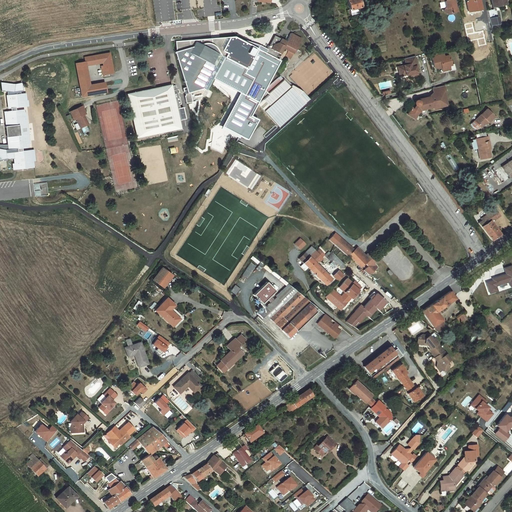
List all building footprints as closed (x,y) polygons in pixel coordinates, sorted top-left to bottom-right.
[(359,0),(345,0),(349,12),(361,9),(359,0)] [(452,0),(445,0),(446,3),(444,3),(446,9),(443,12),(449,16),(452,15),(452,14),(456,13),(453,0),(452,0)] [(467,0),(468,1),(470,11),(480,9),(478,0),(467,0)] [(488,12),(481,13),(484,26),(491,24),(490,20),(488,12)] [(496,18),(490,20),(491,24),(491,26),(498,25),(496,18)] [(302,37),(291,32),(287,40),(282,37),(281,38),(275,34),(269,45),(269,44),(267,48),(268,49),(266,53),(276,58),(279,52),(281,54),(284,48),(288,50),(285,56),(290,59),(302,37)] [(207,90),(213,78),(241,93),(223,128),(249,141),(261,120),(259,119),(257,118),(251,115),(280,60),(276,58),(266,53),(268,49),(260,45),(247,41),(233,35),(232,37),(229,35),(228,37),(174,40),(174,51),(185,87),(181,88),(185,102),(191,102),(189,92),(202,88),(207,90)] [(113,74),(109,51),(81,57),(83,62),(84,66),(86,65),(99,63),(101,76),(113,74)] [(430,55),(432,60),(435,70),(438,69),(439,71),(442,70),(443,73),(450,72),(450,73),(456,72),(455,66),(451,67),(449,58),(444,59),(443,56),(438,58),(436,53),(430,55)] [(414,59),(404,62),(406,69),(398,71),(400,78),(406,77),(406,79),(411,78),(413,77),(413,79),(418,78),(416,70),(417,69),(414,59)] [(83,62),(74,63),(81,97),(106,92),(104,82),(90,84),(86,65),(84,66),(83,62)] [(269,93),(258,103),(259,105),(278,127),(309,100),(301,91),(292,84),(290,85),(280,75),(265,88),(269,93)] [(13,84),(0,81),(0,90),(6,91),(6,95),(5,95),(6,108),(10,108),(10,110),(15,110),(14,108),(27,106),(27,100),(26,100),(25,93),(20,93),(19,91),(22,90),(20,82),(13,84)] [(170,84),(126,94),(136,139),(180,128),(178,121),(184,119),(181,107),(178,108),(177,105),(178,104),(176,93),(176,92),(176,89),(174,89),(174,85),(170,86),(170,84)] [(413,101),(406,115),(413,119),(420,111),(448,106),(444,91),(446,90),(444,84),(431,87),(433,92),(429,96),(419,98),(420,101),(416,100),(413,101)] [(81,106),(69,111),(73,119),(75,118),(79,127),(86,124),(83,117),(82,118),(81,115),(84,113),(81,106)] [(0,160),(5,159),(12,159),(13,163),(11,163),(11,170),(34,168),(32,161),(34,161),(33,149),(21,150),(21,148),(29,147),(24,109),(15,110),(10,110),(2,111),(4,127),(19,125),(19,136),(6,137),(6,144),(0,144),(0,160)] [(494,117),(486,109),(473,123),(481,130),(487,122),(489,124),(494,117)] [(177,138),(168,140),(170,147),(178,146),(177,138)] [(492,147),(491,139),(479,141),(481,161),(491,159),(490,147),(492,147)] [(511,174),(511,158),(500,167),(507,178),(511,174)] [(33,184),(34,197),(47,196),(46,183),(33,184)] [(492,241),(500,236),(488,220),(493,217),(494,218),(499,214),(493,207),(491,208),(488,206),(482,210),(484,214),(479,218),(481,220),(478,222),(492,241)] [(346,247),(338,240),(332,247),(346,259),(347,258),(359,270),(363,266),(366,269),(362,272),(368,277),(374,271),(372,268),(373,268),(371,266),(373,264),(367,258),(363,263),(354,254),(354,253),(354,254),(352,252),(351,251),(348,251),(347,252),(345,250),(345,249),(346,247)] [(305,246),(301,241),(295,246),(300,251),(305,246)] [(316,250),(312,247),(299,260),(302,264),(308,258),(313,253),(316,250)] [(325,255),(340,269),(344,264),(329,250),(325,255)] [(316,251),(313,253),(320,259),(322,257),(316,251)] [(357,252),(354,254),(363,263),(367,258),(365,256),(363,258),(357,252)] [(313,253),(308,258),(316,265),(320,260),(320,259),(313,253)] [(301,265),(305,269),(308,272),(314,267),(316,265),(308,258),(302,264),(301,265)] [(241,274),(246,278),(255,265),(249,261),(241,274)] [(486,282),(490,294),(498,291),(497,286),(500,285),(501,287),(507,285),(507,283),(510,282),(511,287),(511,286),(511,265),(504,268),(506,274),(492,278),(492,280),(486,282)] [(314,267),(308,272),(323,287),(328,281),(329,281),(314,267)] [(326,268),(322,271),(332,281),(335,277),(326,268)] [(170,276),(160,270),(153,281),(163,288),(170,276)] [(335,272),(330,278),(335,283),(341,278),(335,272)] [(344,281),(336,290),(342,295),(348,300),(349,301),(349,300),(355,294),(356,293),(349,287),(350,286),(344,281)] [(266,282),(253,295),(262,304),(267,298),(270,296),(275,291),(266,282)] [(350,286),(349,287),(356,293),(358,290),(352,284),(350,286)] [(282,319),(294,331),(316,310),(289,286),(274,301),(272,303),(266,308),(262,304),(255,311),(259,315),(257,317),(264,324),(269,318),(275,325),(282,319)] [(434,326),(436,330),(438,329),(445,324),(437,311),(455,299),(449,291),(422,311),(433,327),(434,326)] [(348,300),(342,295),(338,299),(332,293),(327,298),(325,297),(323,299),(337,312),(348,300)] [(357,309),(354,312),(360,317),(362,319),(363,320),(367,316),(371,311),(374,314),(381,306),(372,297),(360,311),(357,309)] [(173,306),(166,299),(155,311),(174,329),(182,321),(182,317),(171,307),(173,306)] [(354,312),(343,325),(349,330),(353,325),(360,317),(354,312)] [(462,313),(456,318),(459,323),(466,317),(462,313)] [(340,331),(323,316),(315,326),(318,329),(319,328),(320,329),(320,330),(324,334),(324,333),(326,334),(326,335),(331,340),(340,331)] [(360,317),(353,325),(355,326),(362,319),(360,317)] [(275,325),(287,337),(294,331),(282,319),(275,325)] [(135,324),(144,331),(147,327),(138,320),(135,324)] [(441,334),(448,329),(445,324),(438,329),(441,334)] [(160,353),(168,343),(158,334),(149,343),(160,353)] [(418,344),(428,344),(427,345),(430,349),(429,349),(436,357),(435,358),(441,364),(438,367),(441,371),(443,369),(444,370),(447,371),(450,368),(450,364),(448,362),(451,359),(434,338),(432,339),(429,336),(422,335),(418,339),(418,344)] [(228,351),(219,360),(227,369),(242,354),(237,348),(245,341),(240,336),(234,341),(233,340),(225,347),(228,351)] [(133,355),(137,367),(146,365),(139,343),(123,348),(126,357),(133,355)] [(390,344),(363,365),(368,370),(364,373),(370,380),(376,375),(384,368),(400,355),(403,352),(398,345),(395,348),(394,349),(390,344)] [(401,365),(392,371),(397,378),(398,377),(409,393),(408,394),(413,402),(422,396),(417,388),(415,389),(405,373),(406,372),(401,365)] [(190,372),(172,387),(179,395),(189,385),(195,391),(202,384),(190,372)] [(372,395),(356,380),(350,387),(356,392),(355,393),(365,403),(366,401),(370,398),(372,395)] [(133,395),(138,390),(141,394),(145,389),(136,381),(128,390),(133,395)] [(115,394),(108,388),(102,394),(104,396),(98,402),(100,404),(97,407),(103,414),(107,410),(106,409),(109,405),(112,402),(110,399),(115,394)] [(302,395),(307,402),(312,398),(307,391),(302,395)] [(285,406),(291,413),(307,402),(302,395),(285,406)] [(133,402),(139,407),(144,402),(138,397),(133,402)] [(375,403),(370,398),(366,401),(372,406),(375,403)] [(158,399),(153,403),(160,410),(158,412),(162,416),(163,415),(167,411),(168,410),(158,399)] [(377,400),(375,403),(372,406),(370,408),(378,415),(379,414),(381,416),(380,417),(387,423),(391,418),(391,414),(384,408),(385,407),(377,400)] [(504,412),(511,403),(508,400),(501,409),(504,412)] [(475,403),(466,412),(474,419),(478,422),(476,424),(482,429),(488,422),(482,417),(484,415),(480,411),(477,409),(479,407),(475,403)] [(126,413),(132,419),(137,414),(132,408),(126,413)] [(181,437),(193,427),(185,418),(174,428),(181,437)] [(73,441),(73,434),(72,433),(74,430),(75,431),(79,427),(72,421),(69,425),(67,424),(61,431),(64,434),(64,442),(73,441)] [(495,435),(490,441),(500,448),(505,442),(501,439),(506,433),(509,433),(511,433),(511,423),(504,424),(501,422),(492,433),(495,435)] [(105,436),(97,443),(101,448),(99,450),(102,453),(107,449),(110,452),(111,454),(120,446),(119,444),(125,438),(119,431),(113,438),(111,441),(105,436)] [(250,434),(237,443),(242,450),(257,440),(250,434)] [(319,456),(326,450),(328,451),(335,444),(326,434),(311,449),(313,451),(311,453),(314,456),(316,453),(319,456)] [(143,437),(130,449),(122,456),(125,460),(131,455),(139,466),(159,452),(143,437)] [(52,448),(59,441),(56,438),(49,445),(52,448)] [(231,448),(226,451),(231,457),(235,454),(231,448)] [(409,457),(410,458),(415,452),(415,449),(412,449),(410,451),(407,449),(404,453),(407,455),(409,457)] [(77,463),(62,450),(54,458),(58,462),(56,464),(55,463),(52,466),(59,474),(65,468),(63,466),(65,464),(67,466),(71,469),(72,468),(77,463)] [(340,456),(331,450),(328,453),(327,452),(323,457),(322,456),(316,463),(325,470),(331,462),(334,458),(336,460),(340,456)] [(464,458),(460,459),(462,470),(466,473),(469,473),(472,469),(471,463),(470,458),(473,457),(473,452),(464,453),(464,454),(464,458)] [(408,472),(413,464),(409,461),(407,464),(405,462),(400,458),(395,453),(387,463),(394,469),(396,467),(398,469),(403,473),(405,470),(408,472)] [(216,458),(212,461),(216,464),(221,468),(224,465),(216,458)] [(427,464),(423,460),(411,476),(418,481),(419,483),(421,481),(432,467),(430,466),(427,464)] [(81,467),(77,463),(72,468),(75,472),(81,467)] [(190,479),(196,486),(206,479),(215,484),(221,475),(207,464),(205,466),(200,472),(190,479)] [(132,471),(144,489),(157,479),(148,468),(147,469),(145,467),(142,470),(139,466),(132,471)] [(403,473),(398,469),(399,473),(396,476),(401,480),(405,475),(403,473)] [(464,475),(458,469),(455,473),(463,480),(465,478),(464,475)] [(22,478),(24,480),(29,476),(32,479),(27,484),(29,486),(37,478),(30,470),(22,478)] [(497,484),(501,479),(494,473),(489,478),(497,484)] [(461,482),(453,475),(449,480),(455,485),(459,484),(461,482)] [(24,480),(27,484),(32,479),(29,476),(24,480)] [(497,485),(497,484),(489,478),(482,486),(481,485),(477,489),(479,490),(476,494),(475,494),(468,502),(469,503),(462,511),(475,511),(477,510),(476,509),(484,499),(489,493),(490,494),(497,485)] [(185,483),(175,486),(184,494),(189,491),(196,486),(190,479),(185,483)] [(452,484),(440,485),(440,489),(436,490),(438,499),(444,498),(452,497),(451,494),(455,489),(455,486),(452,484)] [(111,492),(107,489),(99,494),(102,498),(99,500),(104,506),(107,504),(111,510),(124,501),(112,491),(111,492)] [(189,491),(184,494),(191,501),(195,497),(189,491)] [(489,493),(484,499),(487,501),(489,501),(492,497),(492,495),(490,494),(489,493)] [(163,494),(142,509),(143,511),(152,511),(161,506),(167,511),(170,511),(177,507),(163,494)] [(62,511),(69,505),(61,497),(49,507),(53,511),(62,511)] [(378,511),(368,503),(362,510),(361,511),(352,511),(347,507),(342,511),(378,511)]
